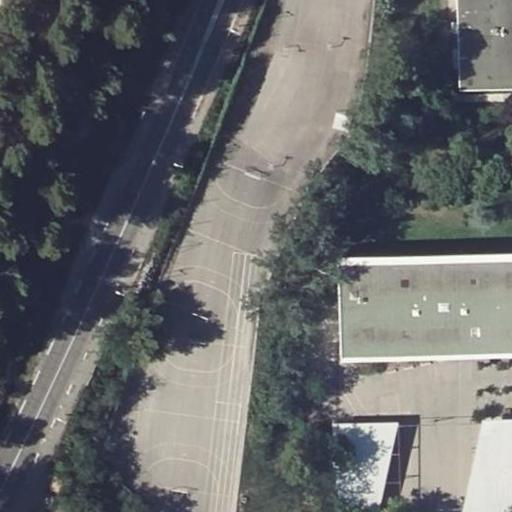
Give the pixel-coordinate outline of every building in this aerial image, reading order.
[(511,0),(451,0),(454,86),(511,84),(511,0)] [(511,252),(332,257),(334,311),(335,354),(511,350),(511,252)] [(511,420),(483,421),(463,511),(511,510),(511,420)] [(335,511),(379,511),(399,423),(332,425),(335,511)] [(65,480),(55,476),(49,490),(59,494),(65,480)]
